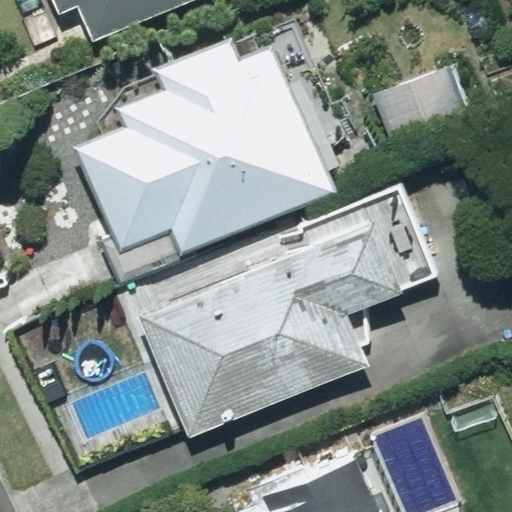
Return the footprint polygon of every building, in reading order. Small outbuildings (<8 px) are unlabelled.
[(71,0),(72,2),(77,0),(95,0),(105,24),(165,0),(71,0)] [(110,232),(129,273),(365,167),(332,94),(347,87),(310,6),(257,30),(252,18),(173,54),(181,73),(131,96),(137,110),(87,132),(128,224),(110,232)] [(456,58),(380,91),(404,146),(480,114),(456,58)] [(13,107),(0,111),(0,175),(33,165),(13,107)] [(154,298),(203,421),(390,346),(370,297),(454,263),(425,191),(154,298)] [(405,511),(375,437),(273,478),(280,495),(239,511),(405,511)]
